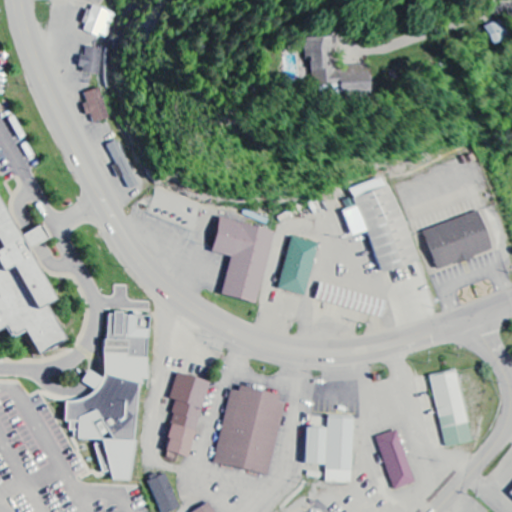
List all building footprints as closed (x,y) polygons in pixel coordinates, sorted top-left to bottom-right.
[(111,40),(119,14),(91,6),(83,31),(111,40)] [(500,43),(511,38),(511,24),(509,17),(492,24),(500,43)] [(380,90),(380,63),(344,63),(344,34),(316,34),(316,52),(321,52),(321,82),(338,82),(338,90),(380,90)] [(79,71),(103,74),(105,49),(87,48),(86,57),(81,56),(79,71)] [(86,94),(89,104),(84,105),(88,116),(93,115),(95,124),(112,119),(103,89),(86,94)] [(130,190),(139,186),(124,150),(115,154),(130,190)] [(381,273),(418,262),(393,178),(354,189),(360,208),(345,212),(352,238),(369,233),(381,273)] [(63,342),(46,306),(53,303),(34,262),(36,261),(31,250),(50,240),(44,226),(23,236),(17,225),(10,229),(0,206),(0,331),(4,329),(9,338),(24,331),(36,355),(63,342)] [(424,232),(438,271),(494,252),(480,212),(424,232)] [(275,232),(222,219),(214,253),(232,258),(223,296),(258,305),(275,232)] [(279,290),(306,297),(320,244),(293,237),(279,290)] [(316,301),(383,319),(388,302),(321,283),(316,301)] [(152,318),(119,314),(110,316),(102,377),(87,375),(85,387),(68,403),(65,423),(71,424),(70,432),(78,431),(80,440),(96,442),(96,443),(102,474),(111,472),(113,481),(130,483),(143,381),(145,380),(152,318)] [(459,372),(432,377),(446,449),(473,444),(459,372)] [(189,459),(211,383),(179,373),(171,400),(179,402),(165,452),(189,459)] [(216,465),(272,476),(286,405),(280,404),(282,396),(241,388),(240,393),(230,391),(216,465)] [(355,420),(329,420),(329,430),(307,429),(306,465),(327,466),(327,484),(353,485),(355,420)] [(399,431),(378,438),(395,491),(416,485),(399,431)] [(150,478),(160,511),(175,511),(179,511),(168,473),(150,478)]
